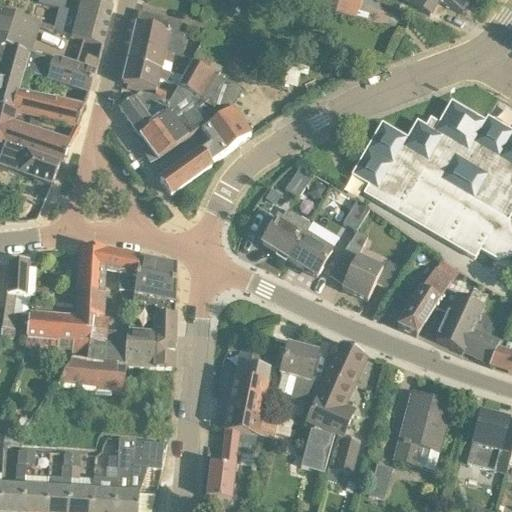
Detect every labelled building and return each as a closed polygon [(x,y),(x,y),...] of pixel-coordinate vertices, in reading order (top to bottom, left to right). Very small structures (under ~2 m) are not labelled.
[(66,3),(55,0),(38,0),(37,6),(58,12),(52,31),(71,38),(71,39),(82,43),(82,44),(100,50),(102,50),(112,10),(82,1),(78,15),(64,11),(66,3)] [(306,0),(305,5),(334,14),(338,0),(306,0)] [(410,0),(407,6),(429,18),(437,3),(462,16),(470,0),(410,0)] [(358,12),(356,20),(366,22),(368,15),(358,12)] [(94,75),(31,56),(39,31),(51,35),(53,32),(71,39),(71,38),(52,31),(0,13),(0,66),(2,67),(8,51),(33,59),(52,64),(45,82),(87,95),(87,96),(87,97),(88,98),(96,73),(95,73),(94,75)] [(131,47),(174,57),(177,58),(182,59),(186,37),(178,35),(181,24),(138,14),(131,47)] [(172,67),(174,57),(131,47),(126,66),(160,73),(162,64),(172,67)] [(0,66),(0,109),(13,114),(16,114),(30,118),(40,120),(77,129),(84,110),(55,103),(18,95),(24,76),(45,82),(52,64),(33,59),(8,51),(2,67),(0,66)] [(230,112),(241,93),(217,79),(223,68),(196,54),(183,79),(178,87),(177,89),(172,98),(168,106),(153,100),(148,98),(139,97),(119,111),(140,141),(139,142),(144,149),(142,151),(150,165),(156,162),(157,164),(200,132),(201,133),(230,112)] [(308,69),(300,67),(289,64),(283,87),(295,90),(298,75),(306,77),(308,69)] [(122,86),(155,94),(156,91),(158,83),(178,87),(183,79),(160,73),(126,66),(122,86)] [(511,134),(487,120),(485,124),(451,105),(438,126),(430,121),(425,129),(417,124),(407,141),(381,126),(351,178),(368,188),(363,196),(474,261),(479,252),(494,262),(511,257),(511,243),(507,223),(511,214),(511,134)] [(71,144),(14,124),(16,114),(13,114),(0,109),(0,149),(3,150),(2,149),(4,145),(42,158),(62,166),(71,144)] [(230,112),(201,133),(211,146),(159,183),(171,198),(210,168),(250,138),(230,112)] [(37,130),(40,120),(30,118),(27,127),(37,130)] [(3,150),(0,158),(0,170),(51,190),(60,168),(5,147),(4,150),(3,150)] [(299,172),(284,192),(297,201),(312,181),(299,172)] [(355,234),(367,214),(354,206),(344,223),(339,220),(337,223),(355,234)] [(289,263),(304,238),(303,237),(309,226),(286,212),(280,223),(277,221),(262,246),(289,263)] [(357,261),(361,253),(360,252),(366,239),(356,234),(349,246),(332,275),(346,281),(341,292),(367,304),(375,286),(386,291),(396,270),(384,264),(380,272),(357,261)] [(332,255),(304,238),(289,263),(316,280),(332,255)] [(102,296),(105,276),(107,255),(80,253),(80,254),(78,294),(102,296)] [(152,316),(152,318),(154,318),(174,319),(176,269),(139,262),(134,295),(132,306),(154,311),(154,316),(152,316)] [(15,298),(27,299),(29,264),(8,266),(6,303),(0,341),(13,343),(14,333),(10,333),(15,298)] [(416,340),(418,336),(426,339),(436,318),(431,315),(447,289),(448,290),(457,276),(440,265),(408,313),(397,332),(416,340)] [(47,302),(49,292),(36,290),(34,300),(47,302)] [(100,324),(102,296),(78,294),(76,323),(29,319),(28,341),(59,343),(58,350),(89,352),(90,345),(105,346),(106,334),(107,324),(100,324)] [(435,344),(474,362),(489,368),(497,350),(499,345),(488,340),(491,333),(487,320),(480,317),(483,311),(456,298),(435,344)] [(154,318),(152,318),(152,334),(128,332),(128,336),(123,365),(125,366),(125,371),(155,372),(156,338),(154,338),(154,318)] [(155,372),(173,372),(174,319),(154,318),(154,338),(156,338),(155,372)] [(128,336),(106,334),(105,346),(90,345),(89,352),(88,362),(73,360),(58,391),(125,398),(125,371),(125,366),(123,365),(128,336)] [(315,431),(335,440),(341,442),(342,440),(352,418),(338,411),(363,357),(341,346),(304,426),(311,429),(315,431)] [(282,378),(277,395),(291,399),(290,403),(311,408),(322,383),(311,380),(317,356),(288,348),(280,377),(282,378)] [(511,376),(511,354),(497,350),(489,368),(493,370),(507,374),(511,376)] [(241,353),(236,383),(231,401),(226,433),(226,434),(256,440),(256,439),(260,420),(262,411),(261,411),(268,373),(250,367),(253,355),(241,353)] [(394,462),(416,469),(433,473),(438,455),(437,454),(451,409),(420,401),(412,431),(403,429),(394,462)] [(0,429),(0,432),(12,436),(17,420),(4,416),(0,429)] [(511,457),(500,454),(508,424),(480,417),(467,466),(505,476),(508,468),(511,457)] [(21,419),(16,427),(24,432),(29,424),(21,419)] [(234,469),(235,456),(253,457),(256,440),(226,434),(226,433),(225,433),(221,468),(210,467),(206,501),(231,503),(235,469),(234,469)] [(331,438),(309,433),(298,468),(322,475),(331,438)] [(19,450),(20,438),(4,436),(3,448),(19,450)] [(359,445),(342,440),(341,442),(335,440),(327,472),(350,478),(359,445)] [(137,511),(140,471),(161,474),(166,448),(118,444),(117,460),(117,473),(116,484),(113,511),(137,511)] [(18,454),(17,467),(25,467),(26,454),(18,454)] [(26,454),(25,467),(33,468),(34,455),(26,454)] [(48,480),(45,511),(68,511),(70,481),(71,470),(72,457),(64,457),(62,481),(48,480)] [(80,458),(72,457),(71,470),(79,471),(80,458)] [(117,473),(117,460),(109,460),(108,473),(117,473)] [(373,485),(387,488),(391,470),(378,467),(373,485)] [(24,490),(22,511),(45,511),(48,480),(25,479),(24,490)] [(91,511),(93,482),(70,481),(68,511),(91,511)] [(113,511),(116,484),(93,482),(91,511),(113,511)] [(0,511),(22,511),(24,490),(1,488),(0,504),(0,511)] [(385,493),(370,489),(367,499),(383,503),(385,493)]
